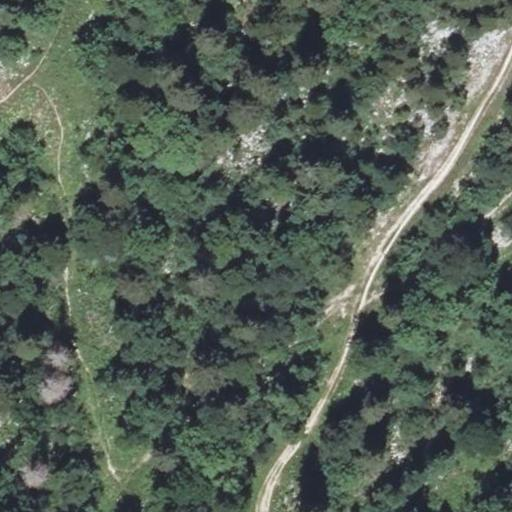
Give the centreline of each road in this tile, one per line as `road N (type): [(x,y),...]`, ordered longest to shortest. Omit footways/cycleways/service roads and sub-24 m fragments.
road 1 (track): [(366,282),(118,490),(105,511)]
road 2 (track): [(511,53),(450,164),(388,232),(366,282)]
road 3 (track): [(273,511),(269,501),(333,375),(366,282)]
road 4 (track): [(366,282),(452,239),(511,194)]
